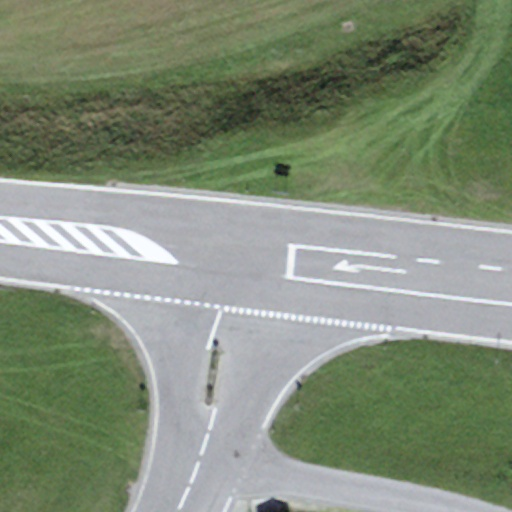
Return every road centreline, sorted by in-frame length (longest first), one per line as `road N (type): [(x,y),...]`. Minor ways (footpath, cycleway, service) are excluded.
road 1 (primary): [(234,256),(511,289)]
road 2 (residential): [(196,456),(464,511)]
road 3 (primary): [(0,231),(234,256)]
road 4 (residential): [(196,456),(234,256)]
